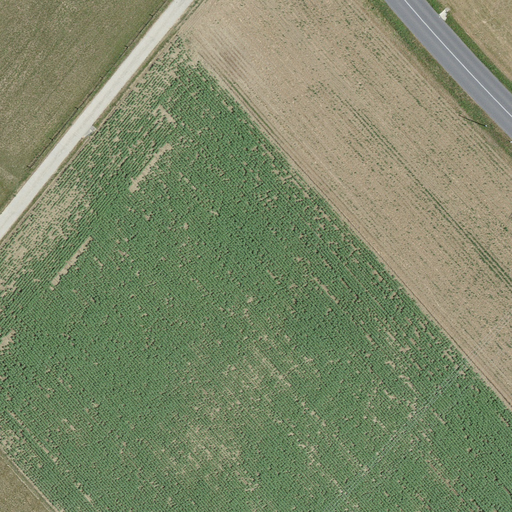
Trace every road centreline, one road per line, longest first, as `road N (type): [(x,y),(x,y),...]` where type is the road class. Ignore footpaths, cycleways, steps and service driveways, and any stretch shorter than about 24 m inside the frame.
road 1 (track): [(187,0),(0,224)]
road 2 (tertiary): [(407,0),(511,113)]
